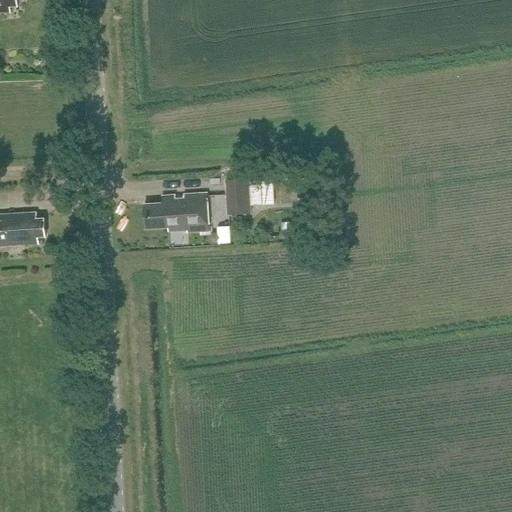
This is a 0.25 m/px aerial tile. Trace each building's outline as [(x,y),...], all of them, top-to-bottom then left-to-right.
[(0,0),(0,12),(12,12),(12,6),(20,5),(19,0),(0,0)] [(261,177),(227,179),(230,214),(255,213),(254,200),(262,200),(261,177)] [(321,181),(298,183),(299,194),(322,193),(321,181)] [(211,232),(209,192),(184,193),(184,198),(177,199),(176,194),(163,195),(163,203),(145,204),(147,229),(169,228),(169,232),(188,231),(188,233),(211,232)] [(0,216),(0,247),(39,245),(38,238),(45,238),(44,219),(37,219),(36,214),(0,216)]
